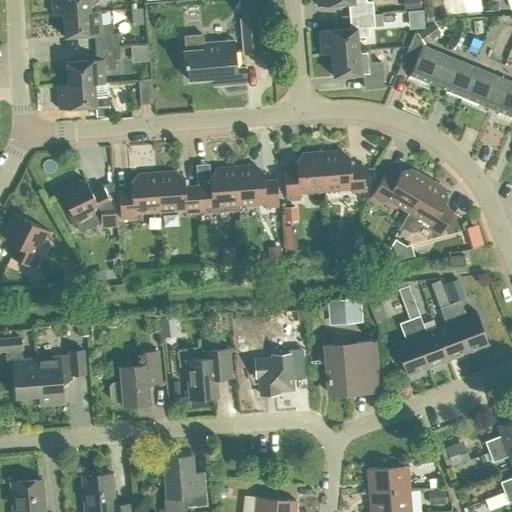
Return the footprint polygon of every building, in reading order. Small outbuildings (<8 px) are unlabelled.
[(51,0),(53,15),(63,14),(63,13),(90,12),(90,11),(90,7),(97,0),(51,0)] [(349,3),(350,16),(373,14),(372,1),(366,1),(366,0),(316,0),(317,6),(349,3)] [(402,0),(403,9),(421,8),(420,0),(402,0)] [(94,35),(95,47),(119,45),(118,33),(113,33),(113,24),(101,25),(100,10),(90,11),(90,12),(63,13),(63,14),(64,37),(94,35)] [(321,54),(331,54),(331,53),(358,51),(358,50),(357,37),(369,36),(368,27),(374,26),(373,14),(350,16),(351,28),(319,30),(321,54)] [(241,18),(244,54),(260,53),(257,17),(241,18)] [(416,31),(424,43),(441,31),(433,19),(416,31)] [(235,40),(205,43),(205,35),(185,36),(186,50),(183,51),(184,66),(187,66),(188,80),(221,77),(222,84),(246,82),(245,66),(237,67),(235,40)] [(66,61),(67,84),(67,85),(94,83),(104,83),(104,69),(116,68),(115,58),(120,58),(119,45),(95,47),(96,60),(66,61)] [(436,86),(448,57),(421,46),(408,79),(425,86),(426,81),(436,86)] [(331,54),(333,76),(363,74),(364,88),(383,86),(381,62),(369,63),(368,49),(358,50),(358,51),(331,53),(331,54)] [(461,100),(474,67),(448,57),(436,86),(446,90),(445,94),(461,100)] [(489,107),(500,78),(474,67),(461,100),(477,107),(479,103),(489,107)] [(497,115),(511,121),(511,82),(500,78),(489,107),(499,111),(497,115)] [(138,80),(140,104),(153,103),(151,79),(138,80)] [(96,106),(97,120),(110,119),(108,96),(95,97),(94,83),(67,85),(67,84),(57,85),(59,109),(96,106)] [(351,192),(364,191),(362,165),(350,166),(349,157),(342,150),(322,152),(325,187),(325,194),(341,193),(340,186),(350,185),(351,192)] [(284,171),(286,197),(299,196),(299,189),(325,187),(322,152),(302,153),(295,161),(296,170),(284,171)] [(255,165),(236,166),(238,201),(264,200),(265,207),(278,206),(276,180),(264,181),(263,171),(255,165)] [(199,212),(213,211),(223,210),(239,209),(238,201),(236,166),(216,168),(209,176),(210,185),(198,186),(199,212)] [(407,213),(410,209),(427,178),(410,168),(401,171),(396,179),(385,173),(372,195),(384,202),(385,200),(407,213)] [(157,172),(159,208),(185,206),(186,213),(199,212),(197,186),(185,187),(184,177),(176,171),(157,172)] [(118,192),(120,218),(134,217),(134,210),(159,208),(157,172),(137,174),(130,182),(131,191),(118,192)] [(442,206),(447,198),(444,188),(427,178),(410,209),(407,213),(400,226),(410,232),(417,231),(421,224),(428,228),(440,235),(453,213),(442,206)] [(102,223),(103,228),(120,227),(118,201),(110,201),(102,185),(91,190),(87,182),(77,179),(59,188),(78,226),(91,220),(93,224),(102,223)] [(13,213),(4,231),(7,241),(15,245),(10,256),(33,268),(39,255),(33,252),(45,229),(13,213)] [(483,224),(467,228),(472,248),(487,245),(483,224)] [(402,245),(392,238),(383,254),(381,257),(390,264),(394,259),(411,256),(408,244),(402,245)] [(222,246),(222,262),(236,262),(236,245),(222,246)] [(449,267),(465,266),(464,265),(464,255),(450,256),(449,256),(449,267)] [(439,307),(449,303),(446,294),(435,298),(439,307)] [(332,300),(332,303),(333,324),(365,322),(364,298),(360,298),(332,300)] [(449,303),(468,352),(489,344),(476,311),(466,315),(460,300),(449,303)] [(409,319),(419,315),(415,303),(405,306),(409,319)] [(435,327),(448,359),(468,352),(449,303),(439,307),(445,323),(435,327)] [(177,335),(175,314),(159,316),(161,336),(177,335)] [(409,319),(428,367),(448,359),(435,327),(425,331),(419,315),(409,319)] [(394,343),(407,375),(428,367),(409,319),(399,323),(405,339),(394,343)] [(15,397),(38,395),(39,395),(36,367),(37,367),(36,357),(22,359),(20,336),(0,338),(0,350),(5,350),(6,361),(12,360),(15,397)] [(327,349),(330,390),(361,387),(360,374),(375,373),(372,341),(356,342),(356,347),(327,349)] [(187,359),(190,399),(216,397),(215,378),(231,377),(228,348),(204,350),(204,358),(187,359)] [(38,395),(39,404),(63,402),(62,385),(72,376),(71,375),(85,373),(83,349),(69,350),(69,355),(36,357),(37,367),(36,367),(39,395),(38,395)] [(273,358),(255,359),(257,376),(259,376),(261,393),(265,393),(265,391),(292,388),(291,376),(303,375),(301,349),(289,350),(289,354),(272,355),(273,358)] [(123,401),(123,405),(149,403),(147,376),(159,375),(157,351),(136,353),(137,365),(120,366),(121,381),(112,382),(109,386),(110,398),(114,402),(123,401)] [(488,451),(511,442),(511,418),(496,425),(500,435),(485,441),(488,451)] [(445,446),(452,463),(466,458),(459,440),(445,446)] [(511,465),(511,442),(488,451),(492,462),(508,456),(511,465)] [(162,504),(170,511),(177,511),(181,511),(185,507),(207,505),(204,471),(192,472),(191,454),(163,456),(166,485),(161,492),(162,504)] [(367,468),(369,492),(409,489),(407,465),(367,468)] [(129,511),(129,503),(114,505),(111,473),(82,475),(84,511),(129,511)] [(511,476),(500,481),(504,492),(511,488),(511,476)] [(44,511),(42,479),(11,481),(13,511),(44,511)] [(427,490),(428,504),(446,503),(445,488),(427,490)] [(369,492),(370,511),(410,511),(409,489),(369,492)] [(254,511),(294,511),(296,500),(256,496),(254,511)]
